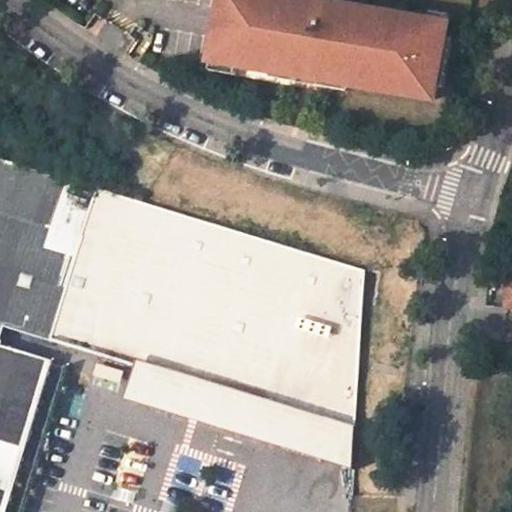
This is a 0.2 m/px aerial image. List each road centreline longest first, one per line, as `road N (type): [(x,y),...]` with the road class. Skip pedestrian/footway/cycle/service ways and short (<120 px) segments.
road 1 (residential): [(477,195),(236,132),(160,99),(49,34),(11,0)]
road 2 (tertiary): [(438,511),(459,274),(477,195)]
